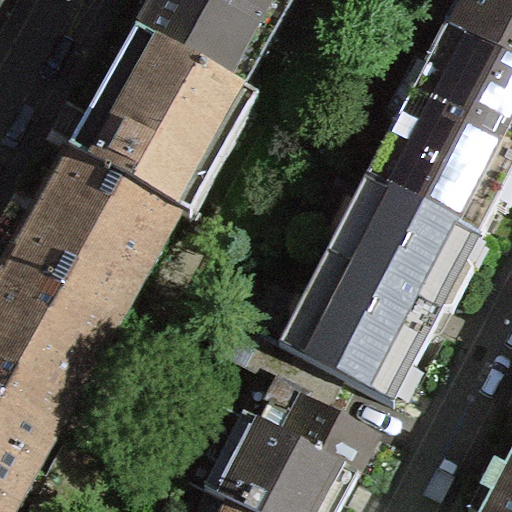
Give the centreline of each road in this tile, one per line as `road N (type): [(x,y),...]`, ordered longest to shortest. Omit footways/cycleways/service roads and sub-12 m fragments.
road 1 (residential): [(86,0),(0,161)]
road 2 (residential): [(433,511),(511,362)]
